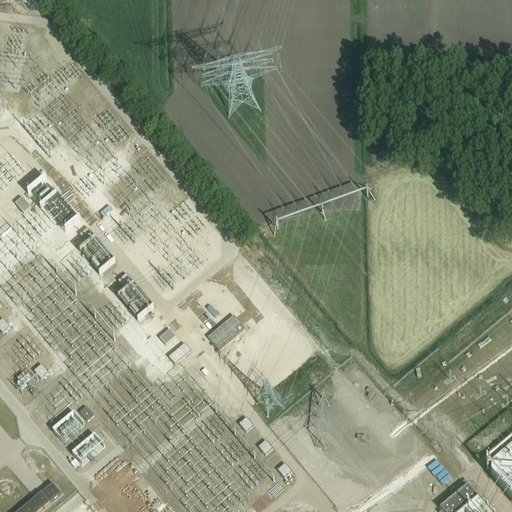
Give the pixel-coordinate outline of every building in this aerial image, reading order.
[(44,172),(34,179),(51,204),(62,197),(44,172)] [(31,208),(23,198),(16,204),(24,214),(31,208)] [(74,210),(65,217),(69,222),(78,215),(74,210)] [(95,237),(88,229),(79,236),(86,244),(95,237)] [(115,261),(112,256),(96,238),(88,245),(97,256),(107,268),(115,261)] [(133,283),(126,275),(118,282),(124,290),(133,283)] [(144,314),(153,307),(134,285),(126,292),(144,314)] [(220,353),(246,331),(234,317),(208,339),(220,353)] [(11,329),(4,320),(0,323),(0,331),(3,335),(11,329)] [(166,346),(176,338),(170,331),(160,339),(166,346)] [(169,358),(175,366),(192,353),(185,345),(169,358)] [(49,375),(42,366),(35,373),(42,381),(49,375)] [(63,444),(85,427),(71,408),(49,425),(63,444)] [(87,408),(80,414),(88,423),(95,417),(87,408)] [(247,420),(239,426),(246,434),(254,428),(247,420)] [(266,443),(258,449),(265,457),(273,451),(266,443)] [(511,448),(492,465),(491,474),(511,499),(511,448)] [(140,500),(155,488),(125,450),(115,458),(122,466),(122,467),(141,490),(135,494),(140,500)] [(285,466),(278,472),(285,480),(292,474),(285,466)] [(53,485),(20,511),(41,511),(62,495),(61,495),(53,485),(54,485),(53,485)] [(489,511),(479,500),(468,487),(441,509),(442,511),(464,511),(465,511),(489,511)]
